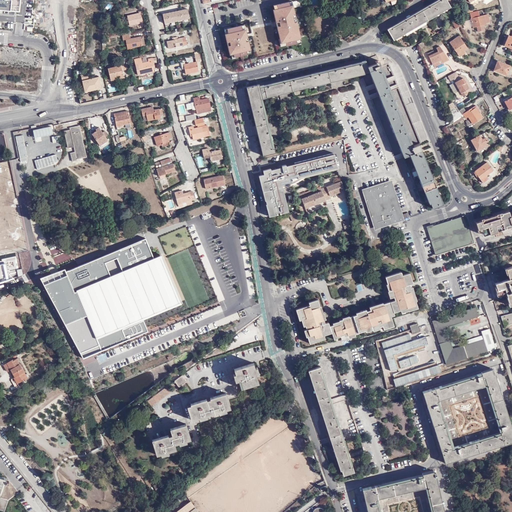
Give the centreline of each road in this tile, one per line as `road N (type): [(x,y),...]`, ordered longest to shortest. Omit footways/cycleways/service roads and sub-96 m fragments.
road 1 (residential): [(339,511),(275,343),(219,81)]
road 2 (secondary): [(0,121),(168,91)]
road 3 (secondary): [(454,186),(404,62),(372,46)]
road 4 (secondary): [(372,46),(219,81)]
road 5 (unknown): [(298,403),(188,492)]
road 6 (unknown): [(354,182),(344,180),(333,147),(241,174)]
road 7 (unknown): [(11,147),(32,245),(29,266),(14,273)]
road 8 (residential): [(511,12),(481,81),(507,137)]
